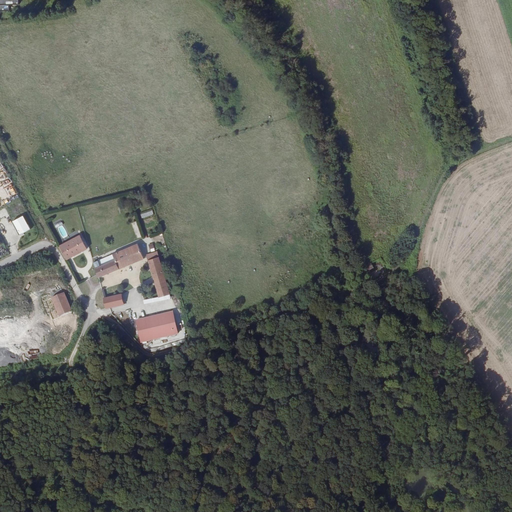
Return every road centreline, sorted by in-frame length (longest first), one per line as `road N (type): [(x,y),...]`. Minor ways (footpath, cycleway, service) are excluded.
road 1 (track): [(92,315),(110,320),(152,357),(304,313),(387,277),(410,253),(442,175),(511,137)]
road 2 (unclassified): [(45,366),(66,360),(92,315),(49,242)]
